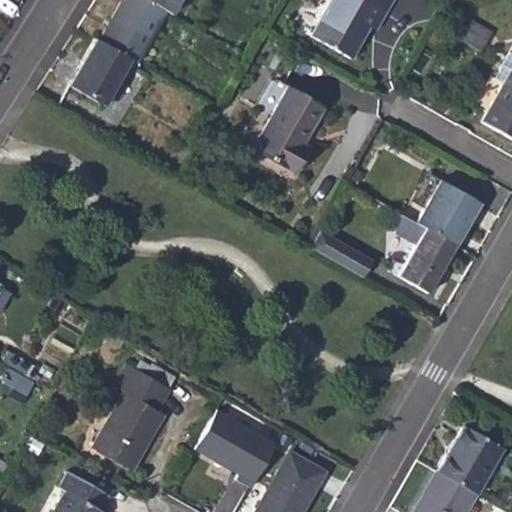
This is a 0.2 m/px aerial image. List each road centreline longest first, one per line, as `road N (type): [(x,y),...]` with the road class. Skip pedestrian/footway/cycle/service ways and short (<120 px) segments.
road 1 (residential): [(511,245),(358,511)]
road 2 (residential): [(405,114),(511,176)]
